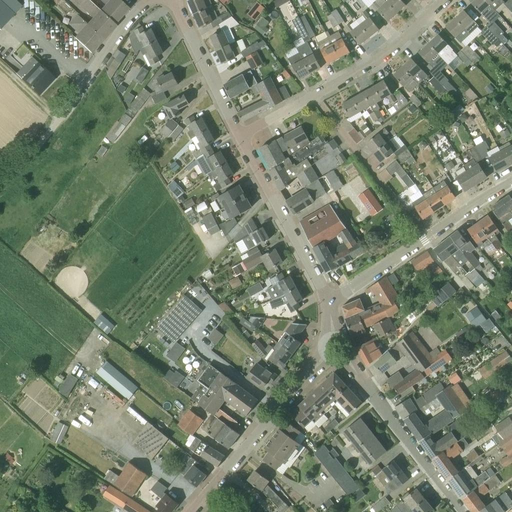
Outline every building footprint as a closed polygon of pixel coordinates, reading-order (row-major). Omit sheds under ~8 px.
[(87,25),(103,40),(116,25),(114,24),(101,11),(88,0),(74,0),(94,18),(87,25)] [(128,8),(119,0),(101,0),(106,5),(101,11),(114,24),(128,8)] [(194,14),(212,6),(209,0),(191,0),(189,1),(194,14)] [(255,19),(265,6),(257,0),(247,13),(255,19)] [(397,14),(383,0),(377,0),(372,5),(388,22),(397,14)] [(400,0),(383,0),(397,14),(406,5),(400,0)] [(486,19),(495,11),(485,0),(475,0),(472,4),(486,19)] [(485,0),(495,11),(504,2),(502,0),(485,0)] [(0,28),(14,14),(0,1),(0,28)] [(200,28),(211,23),(214,28),(219,25),(232,17),(227,11),(226,11),(226,14),(218,18),(212,6),(194,14),(200,28)] [(331,13),(332,14),(339,25),(344,21),(336,9),(331,13)] [(360,25),(369,38),(379,30),(365,11),(361,14),(366,21),(360,25)] [(464,11),(455,19),(470,35),(479,26),(464,11)] [(75,38),(91,53),(103,40),(87,25),(76,14),(67,24),(78,34),(75,38)] [(333,28),(339,25),(332,14),(327,17),(333,28)] [(219,25),(222,32),(211,37),(216,50),(229,44),(224,32),(239,25),(232,17),(219,25)] [(263,36),(268,29),(265,27),(269,23),(263,18),(259,23),(254,28),(263,36)] [(294,21),(298,29),(304,41),(310,38),(303,25),(300,18),(294,21)] [(470,35),(455,19),(446,28),(460,43),(470,35)] [(485,26),(486,27),(498,39),(504,33),(491,20),(485,26)] [(303,25),(310,38),(315,36),(308,23),(303,25)] [(369,38),(360,25),(354,30),(349,24),(345,27),(360,45),(369,38)] [(137,43),(140,50),(157,41),(151,29),(145,32),(142,27),(134,31),(139,42),(137,43)] [(498,39),(486,27),(482,31),(495,45),(499,40),(498,39)] [(136,54),(140,50),(137,43),(139,42),(134,31),(130,37),(132,47),(136,54)] [(339,32),(328,37),(339,58),(350,53),(339,32)] [(449,53),(453,50),(439,35),(428,44),(438,54),(444,48),(449,53)] [(339,58),(328,37),(317,44),(328,64),(339,58)] [(157,41),(140,50),(143,56),(146,55),(151,66),(160,61),(157,56),(163,53),(157,41)] [(235,57),(241,54),(242,53),(239,48),(236,41),(229,44),(216,50),(222,64),(235,58),(235,57)] [(242,53),(241,54),(244,59),(246,57),(256,51),(261,48),(266,45),(264,41),(260,43),(258,41),(242,52),(242,53)] [(321,68),(310,47),(307,42),(297,48),(299,53),(310,74),(321,68)] [(449,81),(440,71),(448,65),(438,54),(428,44),(419,53),(433,69),(430,72),(434,76),(443,86),(449,81)] [(467,45),(464,48),(461,51),(473,64),(478,59),(474,54),(475,53),(467,45)] [(263,64),(256,51),(246,57),(252,70),(263,64)] [(469,68),(473,64),(461,51),(457,54),(469,68)] [(299,53),(293,57),(288,59),(299,80),(310,74),(299,53)] [(16,73),(39,95),(55,78),(32,57),(16,73)] [(418,84),(424,79),(427,76),(412,59),(403,67),(418,84)] [(115,61),(107,72),(111,80),(121,65),(115,61)] [(136,79),(142,82),(148,71),(142,67),(136,79)] [(418,84),(403,67),(394,76),(409,93),(413,89),(418,84)] [(251,71),(243,75),(224,85),(230,99),(249,88),(257,84),(251,71)] [(151,97),(155,104),(167,99),(163,92),(178,84),(173,73),(165,77),(164,75),(157,79),(154,81),(151,84),(156,94),(151,97)] [(443,86),(434,76),(428,82),(440,94),(445,90),(442,87),(443,86)] [(257,85),(265,100),(238,114),(238,113),(238,114),(242,123),(243,122),(269,108),(269,109),(282,102),(270,78),(257,85)] [(392,104),(396,102),(384,81),(374,87),(381,100),(388,96),(392,104)] [(491,84),(486,89),(490,93),(495,89),(491,84)] [(375,112),(378,119),(382,117),(378,109),(379,107),(376,103),(381,100),(374,87),(363,93),(371,106),(375,112)] [(151,94),(144,89),(118,122),(117,121),(105,137),(113,143),(151,94)] [(407,100),(399,92),(394,95),(399,103),(393,106),(396,111),(406,103),(407,100)] [(353,99),(360,112),(371,106),(363,93),(353,99)] [(133,98),(127,94),(124,101),(130,104),(133,98)] [(409,99),(417,107),(422,103),(414,94),(409,99)] [(164,106),(171,118),(171,119),(180,114),(178,110),(189,104),(184,96),(164,106)] [(360,112),(353,99),(342,105),(349,118),(360,112)] [(417,110),(412,105),(407,110),(411,115),(417,110)] [(396,111),(393,106),(387,110),(391,115),(396,111)] [(375,112),(370,115),(374,122),(378,119),(375,112)] [(193,116),(185,121),(190,131),(187,133),(191,140),(197,136),(208,130),(201,118),(196,121),(193,116)] [(171,119),(171,118),(160,132),(167,138),(168,137),(178,125),(171,119)] [(178,125),(168,137),(173,141),(183,129),(178,125)] [(362,130),(367,137),(372,133),(366,125),(361,129),(362,130)] [(503,129),(498,125),(495,128),(499,133),(503,129)] [(302,127),(289,133),(259,149),(270,171),(286,160),(310,143),(302,127)] [(389,133),(385,129),(366,144),(374,153),(387,143),(382,138),(389,133)] [(510,135),(507,129),(500,133),(503,139),(510,135)] [(196,159),(204,155),(203,154),(212,149),(209,144),(215,141),(208,130),(197,136),(201,142),(198,144),(200,149),(193,153),(196,159)] [(363,140),(367,137),(362,130),(358,133),(363,140)] [(321,135),(310,143),(286,160),(270,171),(269,171),(280,192),(289,186),(287,183),(297,176),(310,167),(338,147),(333,140),(327,144),(321,135)] [(405,145),(404,145),(400,148),(393,138),(387,143),(374,153),(381,163),(394,153),(397,157),(407,150),(408,149),(405,145)] [(475,147),(482,159),(489,155),(486,149),(489,148),(485,141),(475,147)] [(511,146),(511,147),(501,153),(508,166),(511,163),(511,146)] [(475,163),(482,159),(475,147),(465,152),(468,158),(471,156),(475,163)] [(203,154),(204,155),(210,166),(213,164),(216,170),(227,163),(220,152),(215,155),(212,149),(203,154)] [(396,157),(402,164),(412,157),(407,150),(397,157),(396,157)] [(497,172),(508,166),(501,153),(490,159),(497,172)] [(342,164),(346,161),(342,154),(337,157),(342,164)] [(414,184),(407,175),(396,160),(385,169),(391,176),(396,172),(408,188),(414,184)] [(448,171),(455,166),(452,161),(445,165),(448,171)] [(217,192),(223,188),(231,183),(228,178),(234,175),(227,163),(216,170),(208,174),(211,181),(216,178),(218,182),(213,185),(217,192)] [(178,168),(174,164),(170,167),(174,172),(178,168)] [(478,165),(468,172),(476,185),(487,178),(478,165)] [(310,167),(297,176),(305,189),(286,201),(294,214),(314,202),(308,190),(307,191),(305,187),(317,180),(310,167)] [(336,169),(328,172),(333,189),(342,187),(336,169)] [(465,191),(476,185),(468,172),(457,178),(465,191)] [(318,180),(317,180),(305,187),(307,191),(308,190),(314,202),(326,193),(318,180)] [(185,192),(174,181),(168,186),(177,199),(185,192)] [(448,187),(447,187),(444,181),(434,188),(445,205),(455,198),(448,187)] [(247,198),(247,197),(246,198),(245,195),(240,186),(214,200),(227,221),(220,225),(226,237),(238,223),(234,217),(252,207),(247,198)] [(423,195),(420,188),(410,193),(414,200),(423,195)] [(422,197),(433,212),(445,205),(434,188),(422,195),(423,196),(422,197)] [(383,209),(369,189),(358,197),(373,216),(383,209)] [(511,198),(509,195),(502,200),(511,214),(511,198)] [(423,219),(433,212),(422,197),(413,203),(423,219)] [(185,203),(182,205),(185,210),(188,208),(195,205),(192,199),(185,202),(185,203)] [(511,229),(511,214),(502,200),(491,208),(499,220),(500,219),(508,232),(511,229)] [(300,222),(304,231),(314,248),(313,249),(314,250),(324,243),(339,233),(339,234),(346,230),(335,213),(330,204),(300,222)] [(388,218),(393,224),(399,218),(394,212),(388,218)] [(220,231),(211,213),(202,218),(211,236),(220,231)] [(495,235),(500,232),(489,215),(478,223),(497,250),(502,246),(495,235)] [(248,250),(258,245),(259,245),(269,239),(263,227),(258,230),(251,218),(234,239),(236,244),(243,240),(248,250)] [(478,223),(468,230),(482,250),(487,247),(491,254),(497,250),(478,223)] [(353,225),(346,230),(353,240),(358,237),(360,236),(353,225)] [(339,234),(344,243),(348,249),(360,242),(358,237),(353,240),(346,230),(339,234)] [(480,265),(470,253),(476,249),(469,240),(467,242),(458,231),(450,237),(463,254),(468,261),(474,269),(480,265)] [(462,267),(468,261),(463,254),(450,237),(442,243),(451,255),(462,267)] [(321,263),(327,274),(341,266),(341,265),(365,251),(360,242),(348,249),(342,252),(321,263)] [(321,263),(342,252),(339,246),(332,250),(331,247),(326,249),(324,243),(314,250),(321,263)] [(463,268),(462,267),(451,255),(442,243),(433,249),(443,261),(444,261),(456,274),(460,279),(464,276),(460,271),(463,268)] [(249,257),(260,251),(257,247),(247,253),(249,257)] [(260,251),(249,257),(242,261),(247,270),(264,261),(269,270),(282,263),(275,250),(263,257),(260,251)] [(411,262),(417,272),(434,261),(428,251),(411,262)] [(242,270),(239,265),(233,268),(236,274),(242,270)] [(210,269),(204,273),(207,278),(212,274),(210,269)] [(474,269),(470,272),(469,272),(465,275),(471,283),(480,275),(474,269)] [(284,280),(281,273),(269,279),(273,286),(275,285),(278,290),(279,290),(282,288),(286,294),(296,288),(290,277),(284,280)] [(393,283),(398,279),(394,273),(389,277),(393,283)] [(485,281),(480,275),(471,283),(476,288),(485,281)] [(398,297),(391,286),(386,279),(386,278),(386,277),(364,291),(367,295),(373,291),(380,303),(365,309),(361,300),(361,299),(359,300),(360,301),(342,307),(346,318),(358,313),(359,315),(364,328),(373,325),(374,326),(389,318),(399,310),(394,300),(398,297)] [(260,282),(247,288),(251,295),(263,289),(260,282)] [(444,302),(456,292),(448,283),(436,293),(444,302)] [(286,294),(281,296),(269,301),(272,308),(286,302),(292,313),(300,308),(297,303),(303,300),(296,288),(286,294)] [(156,326),(174,341),(201,311),(183,295),(156,326)] [(218,305),(228,317),(235,315),(225,302),(218,305)] [(475,329),(486,320),(477,307),(465,315),(475,329)] [(94,321),(108,334),(116,325),(102,312),(94,321)] [(359,315),(346,320),(345,320),(352,338),(366,333),(364,328),(359,315)] [(253,325),(249,322),(243,318),(240,323),(252,332),(255,327),(253,325)] [(393,326),(389,318),(374,326),(380,337),(395,330),(393,326)] [(489,319),(480,325),(485,331),(494,325),(489,319)] [(278,343),(293,354),(301,343),(296,339),(307,325),(292,323),(278,343)] [(251,335),(244,327),(240,330),(247,339),(251,335)] [(208,339),(216,345),(224,335),(216,329),(208,339)] [(428,354),(423,347),(412,333),(412,332),(409,335),(408,335),(374,365),(382,374),(397,362),(397,361),(405,354),(417,371),(419,369),(421,372),(434,362),(432,358),(437,355),(439,354),(436,349),(428,354)] [(356,348),(366,366),(377,359),(374,353),(381,349),(375,338),(356,348)] [(257,340),(251,345),(262,357),(268,352),(257,340)] [(177,342),(167,355),(176,362),(186,349),(177,342)] [(293,354),(278,343),(274,349),(276,350),(269,360),(276,365),(279,360),(285,364),(293,354)] [(437,355),(432,358),(434,362),(421,372),(419,369),(404,379),(391,387),(393,389),(394,388),(399,395),(429,375),(452,359),(445,350),(437,355)] [(511,357),(506,350),(479,368),(486,378),(511,360),(511,357)] [(129,400),(139,388),(107,362),(98,373),(129,400)] [(258,400),(227,377),(210,364),(198,381),(209,389),(198,404),(205,409),(211,413),(214,415),(225,400),(246,415),(246,416),(246,417),(258,400)] [(257,364),(247,377),(262,389),(267,382),(270,384),(277,375),(266,367),(265,369),(257,364)] [(391,387),(404,379),(400,372),(387,381),(391,387)] [(325,381),(339,397),(349,388),(335,373),(326,381),(325,381)] [(448,378),(453,385),(461,380),(456,373),(448,378)] [(71,374),(60,392),(68,397),(79,379),(71,374)] [(451,385),(445,389),(437,395),(438,397),(427,404),(414,413),(404,419),(420,442),(429,435),(443,426),(444,426),(454,420),(453,419),(491,392),(487,386),(481,390),(479,388),(473,392),(468,386),(470,384),(466,378),(453,387),(451,385)] [(336,399),(339,397),(325,381),(325,382),(317,389),(333,407),(339,402),(336,399)] [(404,419),(414,413),(427,404),(438,397),(437,395),(445,389),(441,383),(416,400),(413,395),(395,407),(404,419)] [(501,387),(490,394),(494,400),(505,393),(501,387)] [(349,388),(339,397),(336,399),(339,402),(343,407),(355,395),(351,391),(351,390),(350,390),(349,388)] [(333,407),(317,389),(308,397),(324,415),(333,407)] [(343,407),(351,415),(363,404),(355,395),(343,407)] [(299,406),(301,408),(312,421),(314,423),(324,415),(308,397),(307,397),(308,398),(299,406)] [(304,428),(312,421),(301,408),(293,416),(304,428)] [(177,425),(191,436),(203,420),(189,409),(177,425)] [(201,428),(229,449),(240,434),(227,425),(214,415),(211,413),(201,428)] [(386,451),(385,451),(381,447),(382,446),(377,440),(376,440),(372,436),(374,435),(369,429),(368,429),(364,425),(365,424),(361,418),(344,431),(346,433),(344,435),(350,442),(352,441),(355,444),(353,446),(359,453),(360,452),(363,455),(362,457),(367,464),(369,463),(371,464),(387,452),(386,451)] [(329,433),(339,424),(335,419),(325,428),(329,433)] [(448,427),(451,433),(436,444),(429,435),(420,442),(432,459),(457,442),(464,437),(468,435),(462,426),(458,420),(448,427)] [(51,440),(60,445),(69,426),(58,422),(51,440)] [(151,461),(170,439),(149,422),(131,444),(151,461)] [(281,430),(280,429),(265,448),(269,452),(263,460),(277,470),(283,462),(285,464),(289,459),(291,461),(299,450),(297,449),(300,444),(295,440),(301,432),(287,422),(281,430)] [(498,443),(511,433),(511,422),(491,437),(491,438),(487,441),(483,436),(482,437),(476,441),(481,447),(485,453),(496,445),(498,443)] [(511,433),(498,443),(507,455),(499,461),(504,468),(511,462),(511,433)] [(189,448),(218,467),(225,456),(208,444),(196,437),(189,448)] [(470,445),(464,437),(457,442),(432,459),(432,460),(447,480),(463,468),(460,464),(455,468),(449,461),(463,451),(463,450),(470,445)] [(355,481),(336,458),(339,455),(333,448),(330,451),(325,445),(314,454),(327,470),(348,497),(360,488),(355,481)] [(467,453),(471,460),(480,454),(475,448),(467,453)] [(463,468),(447,480),(462,500),(486,482),(495,475),(494,474),(490,478),(485,471),(473,480),(472,479),(468,482),(465,478),(471,473),(469,469),(483,458),(481,455),(463,468)] [(191,457),(179,472),(185,477),(185,476),(198,487),(207,476),(199,470),(203,466),(191,457)] [(386,485),(392,493),(410,479),(404,471),(403,471),(394,460),(382,470),(376,475),(385,486),(386,485)] [(109,470),(104,478),(131,496),(146,474),(130,462),(120,477),(109,470)] [(491,475),(495,472),(491,466),(487,469),(491,475)] [(262,491),(278,508),(277,509),(279,511),(284,511),(289,507),(284,502),(271,488),(267,493),(264,489),(269,481),(255,471),(248,481),(262,491)] [(481,511),(486,507),(479,498),(490,491),(489,490),(500,482),(495,475),(486,482),(462,500),(471,511),(478,511),(481,511)] [(171,511),(178,504),(164,492),(167,489),(157,481),(150,490),(162,499),(157,506),(164,511),(171,511)] [(148,511),(126,497),(127,497),(110,486),(104,495),(131,511),(148,511)] [(400,498),(403,502),(399,504),(405,511),(409,511),(425,499),(417,489),(410,494),(408,492),(400,498)] [(372,508),(374,511),(377,511),(389,502),(385,497),(372,508)] [(497,498),(486,507),(481,511),(505,511),(507,511),(497,498)] [(330,499),(325,503),(332,511),(336,508),(330,499)] [(425,499),(409,511),(430,511),(434,510),(425,499)]
